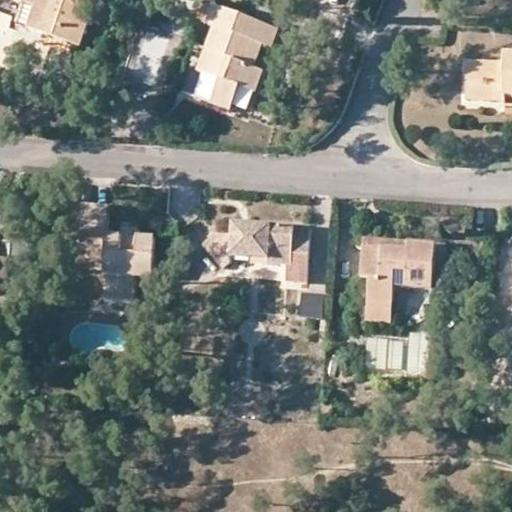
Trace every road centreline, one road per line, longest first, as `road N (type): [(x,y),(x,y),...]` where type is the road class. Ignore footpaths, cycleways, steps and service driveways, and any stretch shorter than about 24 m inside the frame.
road 1 (residential): [(0,156),(353,178)]
road 2 (residential): [(353,178),(407,0)]
road 3 (residential): [(353,178),(511,188)]
